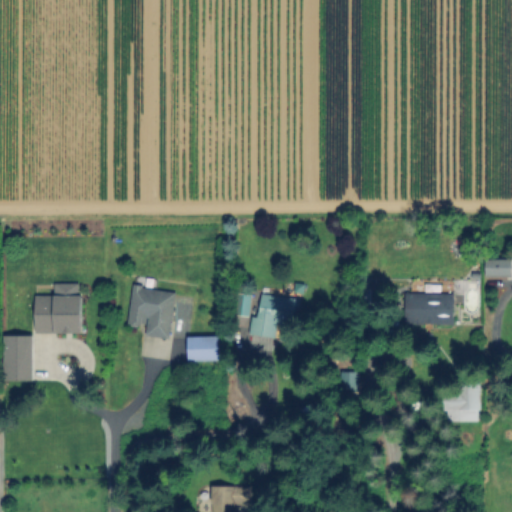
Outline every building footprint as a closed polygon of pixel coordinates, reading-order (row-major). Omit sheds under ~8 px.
[(511,257),(511,276),(486,276),(487,257),(511,257)] [(179,296),(170,341),(147,336),(149,328),(129,323),(137,287),(179,296)] [(301,299),(297,327),(277,324),(275,338),(251,334),(254,316),(258,316),(261,293),(301,299)] [(453,294),(453,323),(407,324),(407,294),(453,294)] [(82,298),(82,334),(38,333),(38,298),(82,298)] [(191,359),(189,335),(221,333),(223,357),(191,359)] [(35,339),(35,380),(7,380),(7,339),(35,339)] [(361,372),(361,390),(341,390),(342,372),(361,372)] [(482,384),(482,409),(440,409),(440,393),(459,393),(459,384),(482,384)] [(254,486),(254,506),(234,505),(234,511),(211,511),(211,487),(254,486)]
